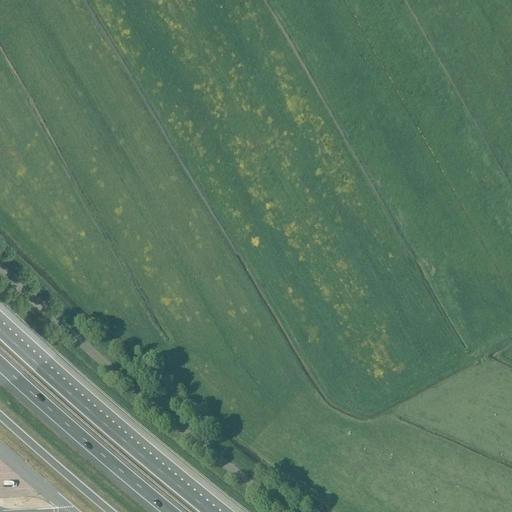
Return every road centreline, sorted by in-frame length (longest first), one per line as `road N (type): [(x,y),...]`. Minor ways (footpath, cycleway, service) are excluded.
road 1 (unclassified): [(286,511),(0,269)]
road 2 (motorway): [(206,511),(0,331)]
road 3 (motorway): [(0,364),(171,511)]
